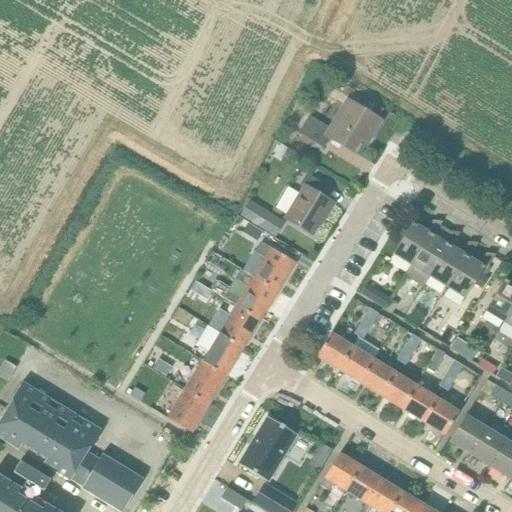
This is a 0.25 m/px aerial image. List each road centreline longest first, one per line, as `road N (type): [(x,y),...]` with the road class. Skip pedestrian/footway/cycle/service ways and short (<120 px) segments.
road 1 (residential): [(501,511),(271,367)]
road 2 (residential): [(271,367),(392,167)]
road 3 (residential): [(179,511),(271,367)]
road 4 (residential): [(511,241),(392,167)]
